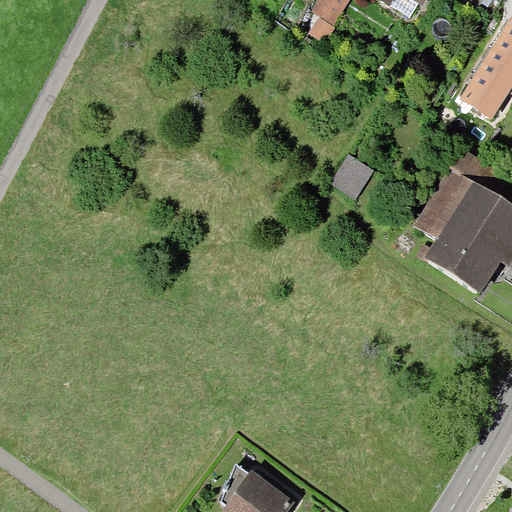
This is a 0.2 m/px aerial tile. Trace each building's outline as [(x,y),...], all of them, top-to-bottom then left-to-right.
[(325,0),(317,13),(330,21),(343,0),(325,0)] [(420,4),(423,0),(375,0),(408,20),(418,3),(420,4)] [(511,84),(511,20),(464,97),(493,116),(511,84)] [(427,266),(475,297),(511,240),(511,188),(459,154),(447,173),(434,165),(424,180),(441,191),(415,231),(439,247),(427,266)] [(225,511),(224,511),(286,511),(289,509),(233,469),(226,487),(224,486),(221,494),(223,495),(219,506),(225,511)]
